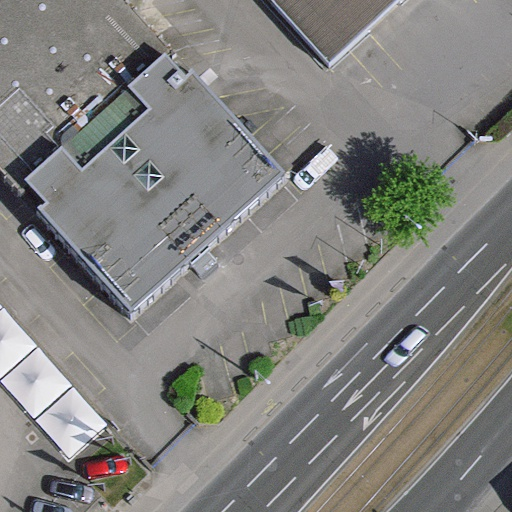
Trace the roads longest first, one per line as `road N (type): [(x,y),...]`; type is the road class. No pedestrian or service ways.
road 1 (primary): [(511,221),(239,511)]
road 2 (primary): [(432,511),(511,422)]
